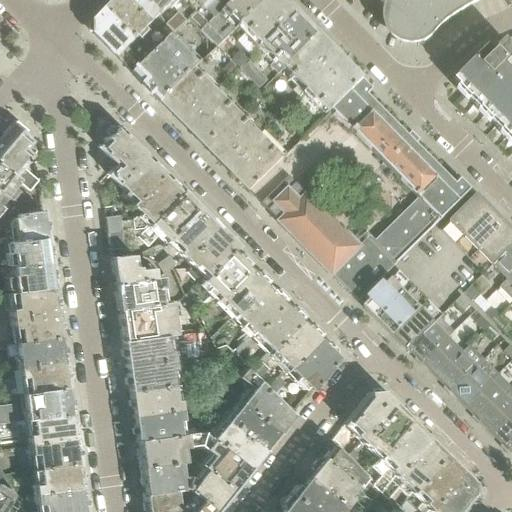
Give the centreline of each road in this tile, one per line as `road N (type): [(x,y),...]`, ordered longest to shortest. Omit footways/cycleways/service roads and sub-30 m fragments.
road 1 (residential): [(114,511),(54,33)]
road 2 (residential): [(367,352),(54,33)]
road 3 (residential): [(241,511),(367,352)]
road 4 (residential): [(503,489),(367,352)]
road 5 (residential): [(411,94),(511,197)]
road 6 (residential): [(318,0),(411,94)]
road 7 (residential): [(411,94),(476,34),(511,18)]
